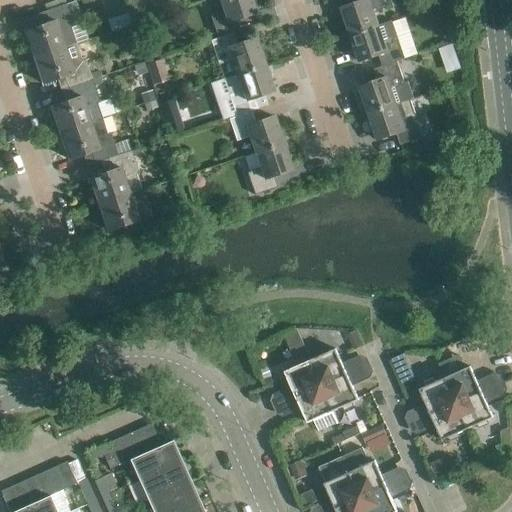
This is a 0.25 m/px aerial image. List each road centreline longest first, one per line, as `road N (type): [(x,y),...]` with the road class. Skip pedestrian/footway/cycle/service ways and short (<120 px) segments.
road 1 (unclassified): [(269,511),(204,385),(174,366),(144,360),(0,403)]
road 2 (residential): [(56,250),(0,56)]
road 3 (residential): [(438,511),(380,357)]
road 4 (residential): [(0,470),(145,410)]
road 5 (residential): [(347,143),(297,0)]
road 6 (unclassified): [(511,143),(495,0)]
